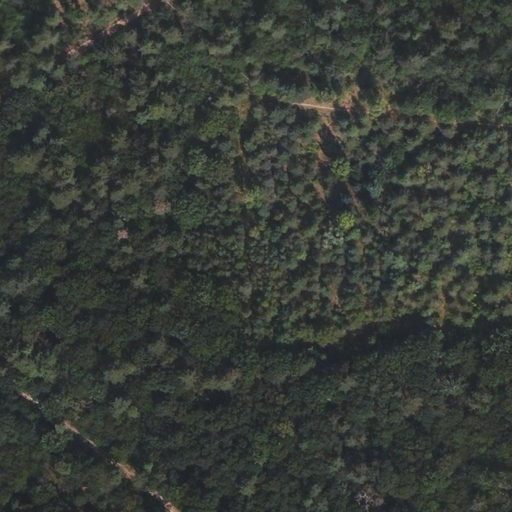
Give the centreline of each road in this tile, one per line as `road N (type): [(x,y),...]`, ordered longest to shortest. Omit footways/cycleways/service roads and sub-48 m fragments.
road 1 (track): [(511,129),(69,64)]
road 2 (track): [(511,266),(324,511)]
road 3 (track): [(249,90),(250,317)]
road 4 (track): [(0,373),(178,511)]
road 5 (track): [(0,110),(164,0)]
